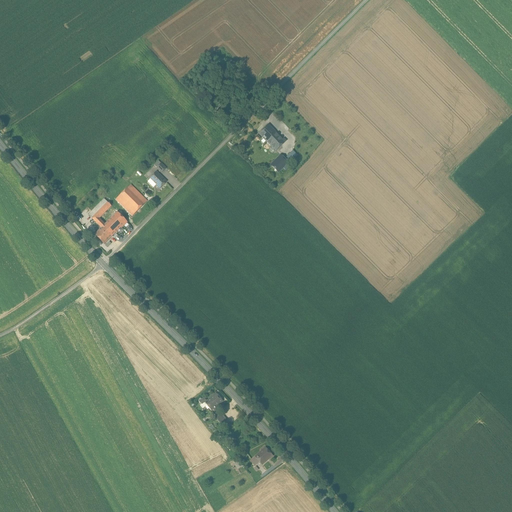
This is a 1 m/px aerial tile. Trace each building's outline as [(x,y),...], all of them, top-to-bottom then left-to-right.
[(268,124),(259,134),(266,141),(275,132),(268,124)] [(282,139),(275,132),(266,141),(276,151),(286,141),(284,138),(282,139)] [(293,150),(285,159),(289,163),(290,163),(297,155),(293,150)] [(281,155),(270,165),(278,173),(283,168),(289,163),(285,159),(281,155)] [(166,168),(158,161),(154,165),(162,173),(166,168)] [(156,172),(150,178),(150,179),(148,182),(153,187),(156,185),(160,188),(166,182),(156,172)] [(147,201),(131,185),(128,188),(144,204),(147,201)] [(144,204),(128,188),(119,197),(135,213),(144,204)] [(135,213),(119,197),(115,200),(132,216),(135,213)] [(104,199),(88,215),(92,218),(107,203),(104,199)] [(117,212),(105,224),(99,219),(111,206),(107,203),(92,218),(101,228),(103,226),(112,236),(121,227),(122,228),(127,222),(117,212)] [(101,228),(94,235),(104,244),(112,236),(103,226),(101,228)] [(223,401),(216,393),(207,401),(205,403),(212,411),(223,401)] [(227,421),(221,414),(216,418),(222,425),(227,421)] [(272,456),(265,448),(259,453),(262,457),(263,456),(267,460),(272,456)] [(262,457),(259,453),(255,457),(258,460),(262,464),(267,460),(263,456),(262,457)] [(242,467),(236,459),(233,461),(238,469),(242,467)]
